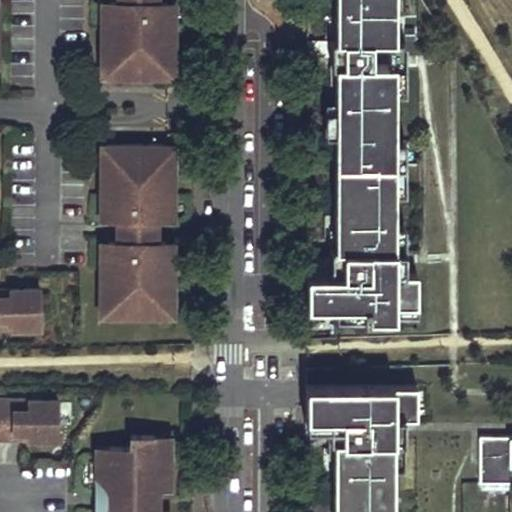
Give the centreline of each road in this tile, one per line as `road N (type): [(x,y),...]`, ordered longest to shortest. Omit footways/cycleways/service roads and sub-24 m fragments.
road 1 (residential): [(227,511),(228,107)]
road 2 (residential): [(48,108),(228,107)]
road 3 (residential): [(44,248),(48,108)]
